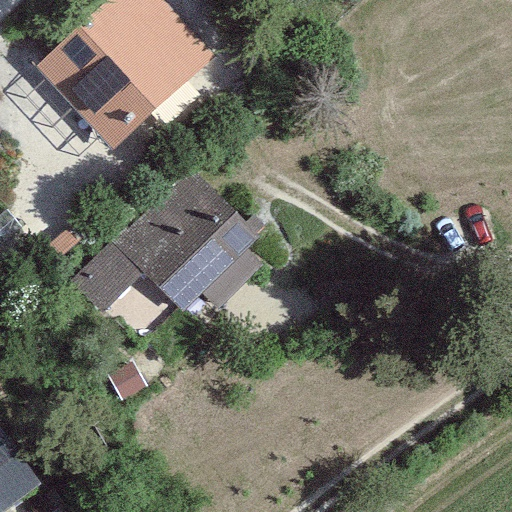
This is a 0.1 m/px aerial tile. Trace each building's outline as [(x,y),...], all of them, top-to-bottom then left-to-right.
[(154,0),(110,0),(38,68),(114,148),(209,58),(154,0)] [(193,167),(71,281),(103,314),(144,272),(184,310),(201,293),(220,311),(264,264),(247,249),(261,236),(193,167)] [(147,386),(133,360),(108,376),(122,401),(147,386)] [(0,511),(5,511),(43,484),(0,430),(0,511)] [(68,476),(31,508),(35,511),(81,511),(92,501),(68,476)]
